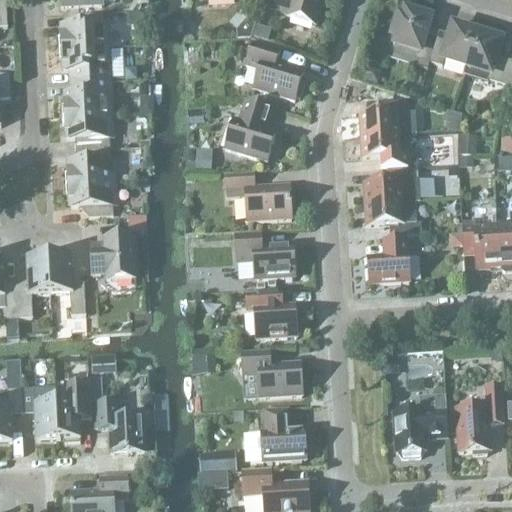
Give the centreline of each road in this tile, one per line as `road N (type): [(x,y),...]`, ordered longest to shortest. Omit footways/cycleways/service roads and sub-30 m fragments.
road 1 (residential): [(333,317),(323,140),(363,0)]
road 2 (residential): [(0,166),(31,142),(24,0)]
road 3 (residential): [(345,495),(333,317)]
road 4 (residential): [(333,317),(511,306)]
road 5 (residential): [(345,495),(511,483)]
